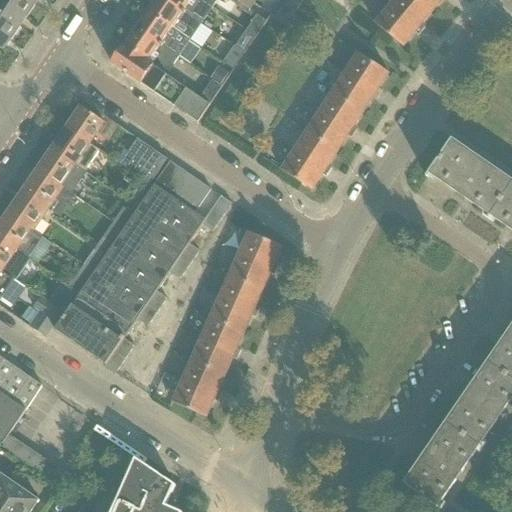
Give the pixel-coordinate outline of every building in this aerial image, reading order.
[(25,0),(0,0),(0,14),(19,28),(25,18),(24,17),(32,6),(34,7),(34,6),(25,0)] [(190,41),(195,33),(201,25),(165,0),(155,0),(147,12),(190,41)] [(165,0),(201,25),(212,9),(198,0),(165,0)] [(212,10),(218,2),(218,0),(198,0),(212,9),(212,10)] [(239,0),(237,3),(250,11),(257,0),(239,0)] [(287,0),(274,19),(285,27),(293,16),(303,0),(287,0)] [(421,26),(434,10),(421,0),(394,0),(374,24),(402,48),(415,34),(418,37),(425,29),(421,26)] [(421,0),(434,10),(442,0),(446,0),(448,1),(448,0),(421,0)] [(179,58),(184,49),(190,41),(147,12),(136,28),(179,58)] [(19,28),(0,14),(0,47),(4,50),(10,40),(8,39),(16,27),(19,28)] [(256,16),(246,32),(247,33),(248,33),(255,38),(266,23),(258,17),(256,16)] [(299,20),(291,31),(320,51),(328,40),(299,20)] [(136,28),(125,45),(150,62),(155,66),(153,68),(166,76),(173,66),(179,58),(136,28)] [(246,32),(235,47),(238,49),(241,51),(245,54),(255,38),(248,33),(247,33),(246,32)] [(111,64),(176,109),(188,91),(166,76),(153,68),(148,64),(150,62),(125,45),(111,64)] [(233,47),(225,59),(236,67),(244,55),(233,47)] [(358,54),(333,93),(363,114),(373,98),(377,101),(382,92),(379,90),(389,74),(358,54)] [(219,68),(211,79),(222,86),(230,76),(219,68)] [(210,106),(222,88),(213,81),(200,99),(210,106)] [(176,109),(187,116),(199,99),(188,91),(176,109)] [(333,93),(307,133),(338,153),(348,138),(351,140),(357,131),(353,129),(363,114),(333,93)] [(198,123),(210,106),(200,99),(199,99),(187,116),(198,123)] [(89,145),(95,137),(97,134),(100,136),(101,134),(108,139),(117,126),(103,117),(100,121),(82,108),(67,130),(89,145)] [(85,173),(90,165),(99,152),(89,145),(67,130),(52,151),(77,168),(85,173)] [(328,168),(338,153),(307,133),(281,172),(312,192),(322,176),(326,179),(332,170),(328,168)] [(149,186),(166,160),(137,140),(119,166),(142,181),(149,186)] [(487,220),(488,221),(511,187),(451,145),(453,143),(452,142),(427,179),(428,179),(432,174),(491,215),(487,220)] [(43,164),(38,172),(60,187),(63,189),(69,192),(73,191),(75,190),(84,176),(85,175),(85,173),(77,168),(52,151),(43,164)] [(170,162),(154,185),(165,193),(180,169),(170,162)] [(191,176),(180,169),(165,193),(175,200),(191,176)] [(48,210),(54,202),(63,189),(60,187),(38,172),(23,193),(48,210)] [(201,183),(191,176),(175,200),(185,207),(201,183)] [(142,181),(130,198),(138,203),(139,201),(149,186),(142,181)] [(211,190),(201,183),(185,207),(196,214),(211,190)] [(154,185),(54,331),(56,332),(58,330),(69,337),(68,339),(69,340),(70,338),(81,346),(80,347),(82,348),(83,347),(94,354),(93,356),(94,357),(95,355),(106,363),(105,365),(106,366),(110,361),(114,354),(119,347),(124,340),(137,320),(142,313),(147,306),(152,299),(156,292),(169,273),(174,266),(179,259),(184,252),(189,245),(202,226),(205,220),(196,214),(185,207),(175,200),(165,193),(154,185)] [(511,186),(511,187),(488,221),(492,215),(511,228),(511,186)] [(33,232),(39,224),(48,210),(23,193),(8,215),(31,230),(33,232)] [(232,204),(221,197),(216,204),(227,212),(232,204)] [(227,212),(216,204),(211,211),(222,219),(227,212)] [(123,208),(113,223),(121,228),(131,213),(123,208)] [(222,219),(211,211),(207,218),(217,226),(222,219)] [(0,227),(0,239),(28,259),(42,238),(33,232),(31,230),(8,215),(0,227)] [(217,226),(207,218),(205,220),(202,226),(212,233),(217,226)] [(113,223),(102,238),(110,243),(121,228),(113,223)] [(229,276),(263,291),(270,275),(275,277),(279,267),(275,265),(282,248),(248,233),(229,276)] [(0,269),(15,280),(16,281),(30,260),(28,259),(0,239),(0,269)] [(199,252),(189,245),(184,252),(194,259),(199,252)] [(93,251),(83,266),(91,272),(101,257),(93,251)] [(194,259),(184,252),(179,259),(190,266),(194,259)] [(190,266),(179,259),(174,266),(185,273),(190,266)] [(83,266),(73,281),(81,287),(91,272),(83,266)] [(169,273),(174,276),(180,280),(185,273),(174,266),(169,273)] [(0,301),(0,302),(15,280),(2,271),(0,269),(0,301)] [(210,319),(244,334),(252,317),(256,319),(260,310),(256,308),(263,291),(229,276),(210,319)] [(167,299),(156,292),(152,299),(162,306),(167,299)] [(64,294),(54,308),(62,314),(72,299),(64,294)] [(39,313),(29,327),(35,332),(45,338),(50,331),(62,314),(54,308),(40,299),(33,309),(39,313)] [(152,299),(147,306),(157,313),(162,306),(152,299)] [(147,306),(142,313),(153,321),(157,313),(147,306)] [(142,313),(137,320),(148,328),(153,321),(142,313)] [(191,361),(225,376),(233,360),(237,361),(241,352),(237,350),(244,334),(210,319),(191,361)] [(488,363),(487,364),(511,380),(511,327),(508,334),(498,349),(488,363)] [(135,347),(124,340),(119,347),(130,354),(135,347)] [(130,354),(119,347),(114,354),(125,361),(130,354)] [(125,361),(114,354),(110,361),(120,368),(125,361)] [(0,443),(3,445),(39,391),(42,387),(0,358),(0,443)] [(110,361),(106,366),(105,368),(115,375),(120,368),(110,361)] [(218,393),(225,376),(191,361),(173,404),(206,419),(214,402),(218,404),(222,394),(218,393)] [(456,409),(446,424),(483,449),(480,446),(511,399),(511,380),(487,364),(466,395),(456,409)] [(415,470),(404,486),(424,500),(440,511),(441,509),(438,507),(479,448),(483,450),(483,449),(446,424),(425,455),(415,470)] [(2,448),(15,457),(24,445),(10,436),(2,448)] [(15,457),(29,467),(37,455),(24,445),(15,457)] [(29,467),(42,476),(50,464),(37,455),(29,467)] [(177,511),(166,507),(175,486),(136,460),(112,511),(177,511)] [(42,476),(56,485),(64,473),(50,464),(42,476)] [(77,482),(64,473),(56,485),(69,494),(77,482)] [(0,511),(30,511),(37,503),(38,503),(40,501),(0,474),(0,511)]
